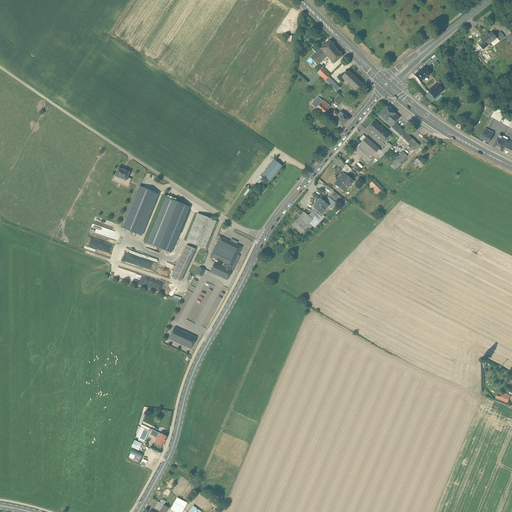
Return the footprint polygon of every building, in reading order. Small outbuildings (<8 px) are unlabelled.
[(502,40),(506,37),(501,31),(497,35),(502,40)] [(493,32),(490,35),(489,33),(483,38),(489,45),(498,39),(493,32)] [(489,45),(483,38),(482,39),(482,40),(478,43),(483,50),(489,45)] [(342,57),(330,42),(321,49),(327,57),(333,64),(342,57)] [(321,49),(310,58),(317,66),(327,57),(321,49)] [(425,67),(415,75),(421,83),(431,74),(425,67)] [(325,71),(320,76),(325,80),(329,77),(330,75),(325,71)] [(362,84),(348,71),(341,77),(356,91),(362,84)] [(340,88),(329,77),(325,80),(337,92),(340,88)] [(439,85),(427,95),(431,101),(444,91),(439,85)] [(339,95),(334,101),(339,105),(344,100),(339,95)] [(323,101),(319,97),(312,105),(316,109),(324,115),(331,107),(323,100),(323,101)] [(400,118),(387,107),(378,117),(391,128),(395,123),(400,118)] [(324,115),(316,109),(314,111),(321,118),(324,115)] [(349,120),(340,113),(339,114),(335,110),(329,116),(342,127),(349,120)] [(503,116),(495,111),(491,117),(500,122),(503,116)] [(511,122),(506,118),(503,124),(509,127),(511,122)] [(381,128),(374,121),(367,129),(374,136),(381,128)] [(419,146),(396,124),(395,123),(391,128),(390,129),(399,137),(399,139),(396,143),(402,148),(404,149),(405,147),(412,154),(419,146)] [(381,128),(374,136),(383,143),(390,135),(381,128)] [(493,135),(484,131),(481,138),(489,142),(493,135)] [(498,150),(502,140),(501,140),(503,138),(499,136),(498,138),(493,148),(498,150)] [(379,150),(366,138),(362,142),(357,147),(367,156),(371,159),(373,160),(377,155),(375,154),(379,150)] [(502,140),(498,150),(502,153),(502,152),(507,143),(502,140)] [(511,145),(507,143),(502,152),(511,157),(511,145)] [(389,144),(381,152),(384,155),(392,147),(389,144)] [(367,156),(357,147),(355,150),(365,159),(367,156)] [(365,159),(355,150),(354,151),(367,163),(371,159),(367,156),(365,159)] [(384,155),(381,152),(379,150),(375,154),(377,155),(380,159),(384,155)] [(403,152),(396,160),(400,164),(407,156),(403,152)] [(425,163),(419,157),(415,161),(421,167),(425,163)] [(261,175),(269,182),(282,167),(274,160),(261,175)] [(400,164),(396,160),(392,164),(396,168),(400,164)] [(418,171),(421,167),(415,161),(411,164),(418,171)] [(351,170),(346,165),(342,170),(347,175),(351,170)] [(115,176),(115,177),(114,180),(118,182),(128,186),(131,179),(127,178),(129,173),(125,171),(123,170),(118,168),(115,176)] [(344,173),(335,184),(344,192),(353,181),(344,173)] [(380,191),(371,182),(368,186),(377,195),(380,191)] [(140,187),(123,228),(142,236),(159,194),(140,187)] [(335,201),(339,196),(333,190),(329,195),(335,201)] [(166,197),(147,244),(171,253),(190,207),(166,197)] [(320,199),(313,207),(316,210),(315,212),(317,214),(319,212),(321,214),(328,206),(320,199)] [(216,221),(198,214),(186,242),(205,249),(216,221)] [(306,214),(294,228),(301,234),(313,220),(312,220),(310,218),(306,214)] [(215,262),(210,272),(227,280),(228,279),(232,271),(238,260),(236,259),(242,247),(237,244),(238,242),(232,239),(231,241),(220,236),(220,237),(211,257),(213,258),(211,261),(215,262)] [(171,277),(181,281),(196,250),(186,245),(171,277)] [(137,256),(135,264),(144,267),(155,270),(158,262),(137,256)] [(205,270),(199,267),(196,274),(202,277),(203,273),(205,270)] [(173,327),(167,339),(189,349),(195,337),(173,327)] [(503,392),(501,397),(497,395),(496,398),(508,403),(511,395),(503,392)] [(136,437),(144,441),(150,429),(145,426),(148,420),(144,418),(136,437)] [(167,437),(154,431),(153,434),(157,436),(156,438),(157,439),(155,443),(162,446),(165,440),(166,439),(167,438),(166,438),(167,437)] [(139,450),(141,442),(133,440),(130,447),(139,450)] [(143,454),(133,450),(131,454),(135,456),(141,459),(143,454)] [(164,505),(158,502),(155,508),(160,511),(164,505)] [(175,502),(171,510),(175,511),(178,508),(183,511),(185,507),(175,502)]
